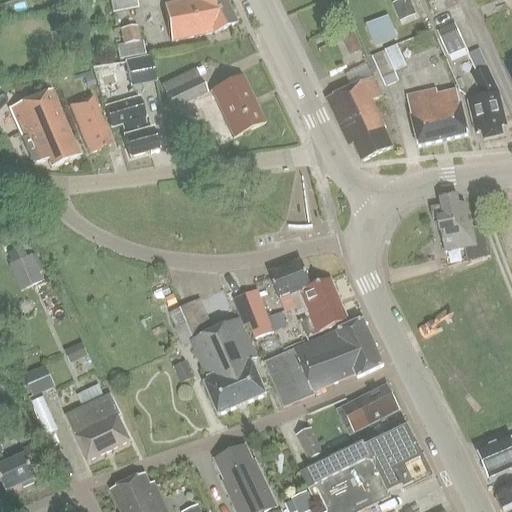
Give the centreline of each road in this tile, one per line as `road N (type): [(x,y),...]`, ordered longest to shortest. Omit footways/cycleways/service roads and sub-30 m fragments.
road 1 (residential): [(90,511),(80,489),(410,369)]
road 2 (unclassified): [(29,189),(70,224),(154,259),(253,262),(362,237)]
road 3 (unclassified): [(329,158),(29,189)]
road 4 (tertiary): [(329,158),(254,0)]
road 5 (secondary): [(478,511),(410,369)]
road 6 (secondary): [(375,212),(410,187),(511,174)]
road 7 (secondary): [(410,369),(367,286),(362,237)]
